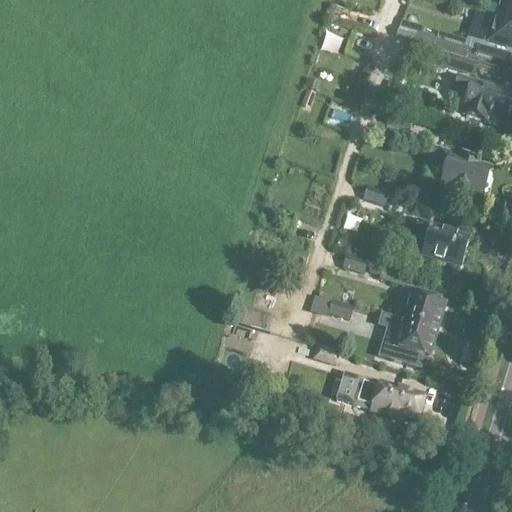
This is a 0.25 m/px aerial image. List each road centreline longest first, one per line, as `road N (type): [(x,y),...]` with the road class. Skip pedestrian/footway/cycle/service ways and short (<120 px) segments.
road 1 (unknown): [(290,337),(396,0)]
road 2 (secondary): [(472,511),(511,384)]
